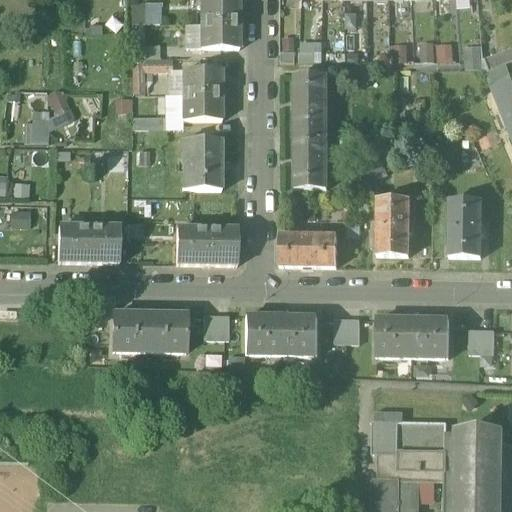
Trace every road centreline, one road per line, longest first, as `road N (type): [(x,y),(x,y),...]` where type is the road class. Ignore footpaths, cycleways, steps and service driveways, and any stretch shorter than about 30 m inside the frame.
road 1 (residential): [(259,292),(261,0)]
road 2 (residential): [(0,289),(259,292)]
road 3 (residential): [(259,292),(511,293)]
